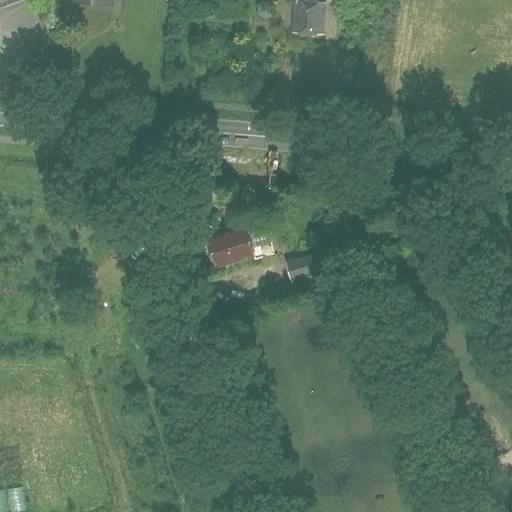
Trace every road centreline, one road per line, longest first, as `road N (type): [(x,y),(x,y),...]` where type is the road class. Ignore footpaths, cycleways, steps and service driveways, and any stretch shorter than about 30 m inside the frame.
road 1 (unclassified): [(249,511),(160,216),(143,126)]
road 2 (tertiary): [(511,159),(143,126)]
road 3 (track): [(0,192),(87,204),(151,180)]
road 4 (tertiary): [(143,126),(0,114)]
